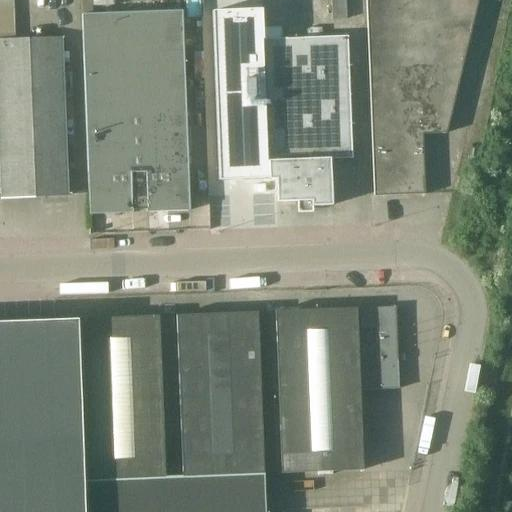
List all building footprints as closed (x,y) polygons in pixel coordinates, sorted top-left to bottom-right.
[(345,0),(330,0),(332,21),(346,20),(345,0)] [(477,0),(366,0),(373,198),(424,196),(422,135),(446,134),(477,0)] [(147,13),(155,213),(189,212),(181,12),(147,13)] [(147,13),(114,14),(122,214),(133,214),(133,210),(146,210),(146,213),(155,213),(147,13)] [(122,214),(114,14),(81,15),(89,216),(122,214)] [(306,29),(306,39),(261,40),(266,163),(268,163),(269,181),(276,181),(277,204),(311,202),(311,207),(331,207),(329,161),(352,160),(347,37),(321,38),(321,29),(306,29)] [(61,39),(0,41),(0,172),(1,199),(67,197),(61,39)] [(77,320),(83,511),(264,511),(263,475),(281,474),(281,475),(362,471),(359,392),(399,390),(396,308),(355,310),(275,313),(257,314),(257,313),(176,316),(176,317),(157,318),(157,317),(77,320)] [(0,511),(83,511),(77,320),(0,322),(0,511)]
